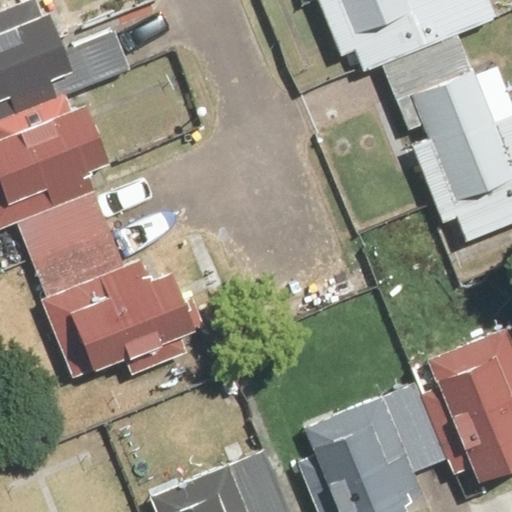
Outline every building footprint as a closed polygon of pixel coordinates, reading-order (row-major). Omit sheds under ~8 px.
[(0,119),(65,93),(125,69),(110,29),(59,48),(40,0),(25,0),(0,9),(0,119)] [(313,0),(337,55),(350,50),(359,71),(493,14),(487,0),(313,0)] [(423,138),(406,144),(437,224),(453,217),(462,241),(511,222),(511,111),(490,120),(470,68),(406,93),(423,138)] [(0,227),(91,192),(82,169),(104,161),(81,102),(72,107),(65,93),(0,119),(0,227)] [(136,260),(37,298),(75,392),(204,342),(187,298),(178,301),(165,270),(143,279),(136,260)] [(511,353),(501,325),(421,356),(433,385),(418,391),(456,487),(511,464),(511,353)] [(311,452),(291,459),(311,511),(401,511),(398,503),(420,495),(381,394),(301,425),(311,452)] [(245,511),(226,462),(146,494),(152,511),(245,511)]
